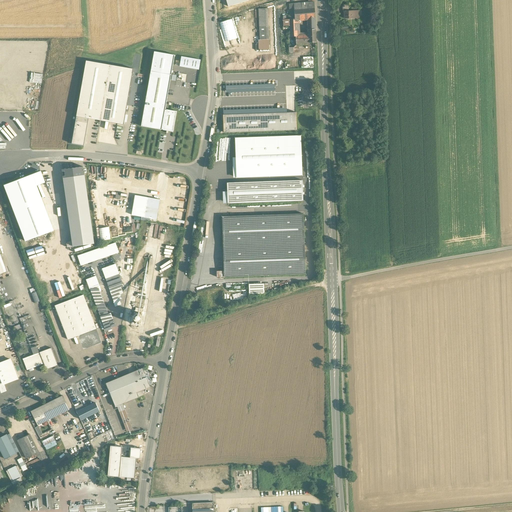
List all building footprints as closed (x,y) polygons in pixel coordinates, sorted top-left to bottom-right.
[(314,2),(289,3),(290,20),(295,19),(294,10),(314,8),(314,2)] [(294,10),(295,19),(296,19),(307,18),(315,17),(314,8),(294,10)] [(267,9),(258,9),(259,40),(258,40),(258,50),(268,50),(267,9)] [(315,17),(307,18),(307,25),(308,25),(315,25),(315,17)] [(231,43),(238,41),(236,35),(229,37),(231,43)] [(308,35),(297,36),(290,36),(290,37),(295,37),(296,43),(297,43),(297,44),(298,44),(298,43),(305,43),(305,44),(307,44),(307,43),(308,43),(308,35)] [(288,37),(289,53),(293,53),(293,48),(296,46),(296,43),(295,37),(290,37),(288,37)] [(174,55),(154,52),(150,71),(171,75),(174,55)] [(272,65),(272,55),(244,56),(245,66),(272,65)] [(179,66),(199,70),(200,60),(181,57),(179,66)] [(133,69),(87,61),(77,117),(88,119),(122,125),(133,69)] [(150,71),(141,126),(161,130),(165,110),(171,75),(150,71)] [(176,111),(166,110),(165,110),(161,129),(162,130),(173,132),(176,111)] [(224,133),(296,131),(296,113),(287,113),(223,115),(224,133)] [(88,119),(77,117),(72,144),(84,146),(88,119)] [(301,134),(235,137),(237,177),(303,175),(301,134)] [(63,178),(85,175),(84,166),(62,169),(63,178)] [(4,185),(25,241),(53,231),(36,186),(45,182),(41,171),(4,185)] [(85,175),(63,178),(73,246),(95,243),(85,175)] [(302,180),(226,183),(227,203),(303,201),(302,180)] [(132,215),(144,217),(147,198),(135,196),(132,215)] [(159,200),(147,198),(144,217),(156,219),(159,200)] [(303,214),(222,217),(224,277),(305,274),(303,214)] [(100,240),(110,239),(109,226),(98,228),(100,240)] [(115,242),(77,254),(81,265),(119,252),(115,242)] [(153,255),(145,254),(144,258),(146,258),(144,271),(148,271),(150,259),(152,259),(153,255)] [(101,268),(107,283),(120,278),(115,263),(101,268)] [(86,279),(90,289),(98,286),(100,285),(96,275),(86,279)] [(74,277),(65,281),(69,294),(79,290),(74,277)] [(120,278),(107,283),(114,302),(120,300),(119,297),(121,297),(120,294),(123,293),(121,287),(123,286),(120,278)] [(51,288),(54,295),(57,294),(58,298),(65,296),(60,281),(53,283),(54,287),(51,288)] [(264,284),(248,285),(249,294),(264,294),(264,284)] [(108,314),(98,286),(90,289),(100,317),(108,314)] [(34,287),(29,289),(34,304),(39,302),(34,287)] [(83,295),(55,306),(67,340),(96,329),(83,295)] [(145,300),(136,298),(134,308),(143,309),(145,300)] [(142,314),(133,312),(132,322),(141,323),(142,314)] [(108,314),(100,317),(102,323),(113,319),(110,313),(108,314)] [(113,319),(102,323),(105,330),(111,328),(110,327),(115,325),(113,319)] [(36,346),(31,348),(33,355),(39,353),(36,346)] [(51,348),(39,352),(44,364),(46,370),(57,365),(51,348)] [(33,355),(22,359),(27,370),(44,364),(39,352),(39,353),(33,355)] [(10,359),(0,363),(0,390),(5,389),(3,384),(17,379),(10,359)] [(143,368),(106,383),(114,404),(115,407),(144,395),(143,392),(142,390),(150,387),(149,384),(151,384),(152,380),(149,378),(148,375),(148,372),(146,370),(144,371),(143,368)] [(62,396),(40,407),(47,421),(69,410),(62,396)] [(80,405),(74,408),(77,412),(84,409),(81,402),(79,403),(80,405)] [(84,409),(77,412),(81,420),(99,411),(95,403),(84,409)] [(123,404),(117,406),(120,414),(122,420),(128,418),(126,412),(123,404)] [(47,421),(40,407),(31,412),(38,425),(47,421)] [(129,421),(123,423),(125,428),(127,432),(132,430),(131,426),(129,421)] [(18,451),(9,434),(6,435),(15,453),(18,451)] [(29,434),(17,440),(26,459),(39,453),(29,434)] [(6,435),(0,437),(0,449),(5,459),(16,453),(15,453),(6,435)] [(41,441),(46,450),(57,444),(53,435),(41,441)] [(122,447),(110,446),(107,476),(119,477),(122,447)] [(141,449),(131,448),(130,457),(139,459),(141,449)] [(136,458),(121,457),(119,477),(134,478),(136,458)] [(27,469),(21,458),(17,460),(23,471),(27,469)] [(21,477),(15,467),(16,466),(7,470),(8,470),(14,481),(13,481),(13,482),(22,477),(21,477)] [(204,486),(204,467),(177,467),(178,486),(204,486)] [(226,485),(225,467),(212,467),(212,485),(226,485)] [(161,469),(162,489),(173,488),(172,469),(161,469)] [(235,488),(252,487),(252,469),(232,470),(233,492),(235,491),(235,488)] [(14,481),(8,470),(6,471),(11,482),(13,481),(14,481)]
